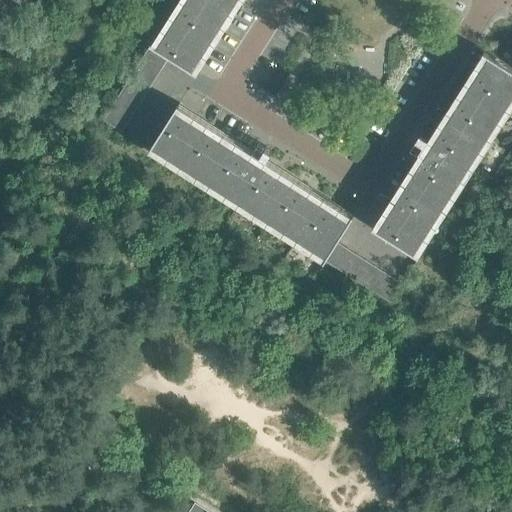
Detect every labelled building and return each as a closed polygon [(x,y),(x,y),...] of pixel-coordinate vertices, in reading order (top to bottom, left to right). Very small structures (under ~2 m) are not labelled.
[(152,42),(171,54),(198,71),(199,70),(194,67),(236,0),(185,0),(158,44),(153,41),(152,42)] [(145,53),(164,65),(171,54),(152,42),(145,53)] [(416,138),(424,143),(420,150),(425,154),(405,185),(379,226),(374,223),(373,224),(419,254),(420,252),(415,249),(457,185),(511,97),(511,66),(484,49),(484,50),(489,53),(434,139),(429,136),(421,130),(416,138)] [(138,64),(157,76),(164,65),(145,53),(138,64)] [(131,75),(150,86),(157,76),(138,64),(131,75)] [(124,86),(143,98),(150,86),(131,75),(124,86)] [(117,97),(136,109),(143,98),(124,86),(117,97)] [(110,108),(129,120),(136,109),(117,97),(110,108)] [(324,259),(325,260),(338,241),(355,213),(354,213),(351,218),(265,163),(268,157),(269,158),(274,149),(266,145),(261,153),(254,149),(251,154),(177,107),(180,102),(179,102),(150,148),(151,149),(154,144),(328,254),(324,259)] [(103,119),(122,131),(129,120),(110,108),(103,119)] [(383,296),(395,277),(338,241),(325,260),(383,296)] [(395,277),(383,296),(390,301),(402,282),(395,277)] [(210,511),(194,502),(187,511),(210,511)]
